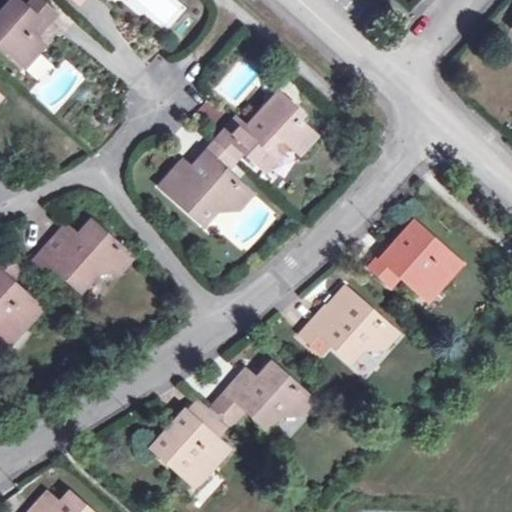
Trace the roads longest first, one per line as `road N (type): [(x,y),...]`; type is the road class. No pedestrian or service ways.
road 1 (residential): [(213,329),(430,120)]
road 2 (residential): [(27,439),(166,366),(213,329)]
road 3 (residential): [(93,175),(213,329)]
road 4 (residential): [(189,67),(93,175)]
